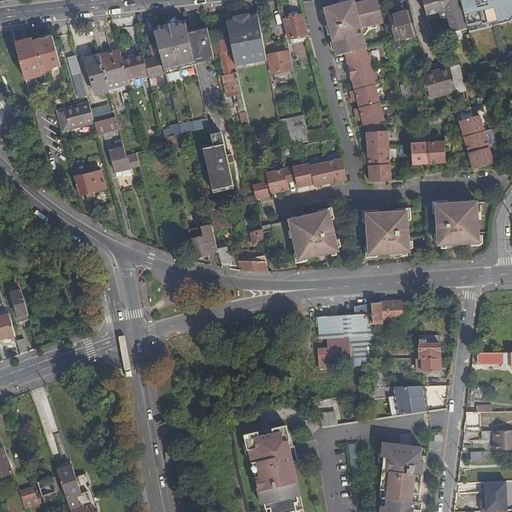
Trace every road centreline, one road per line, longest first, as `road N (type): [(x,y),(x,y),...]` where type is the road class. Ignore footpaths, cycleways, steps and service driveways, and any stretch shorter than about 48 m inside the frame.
road 1 (residential): [(323,511),(311,447),(410,418),(454,419)]
road 2 (residential): [(352,190),(306,0)]
road 3 (primary): [(295,290),(472,277)]
road 4 (secondary): [(130,337),(163,511)]
road 5 (primary): [(123,254),(190,277),(295,290)]
road 6 (primary): [(130,337),(295,290)]
road 7 (residential): [(352,190),(396,194),(479,181),(511,198)]
road 8 (residential): [(454,419),(472,277)]
road 9 (primary): [(142,0),(0,17)]
road 10 (secondary): [(0,383),(130,337)]
road 11 (primary): [(0,167),(37,202),(100,241)]
